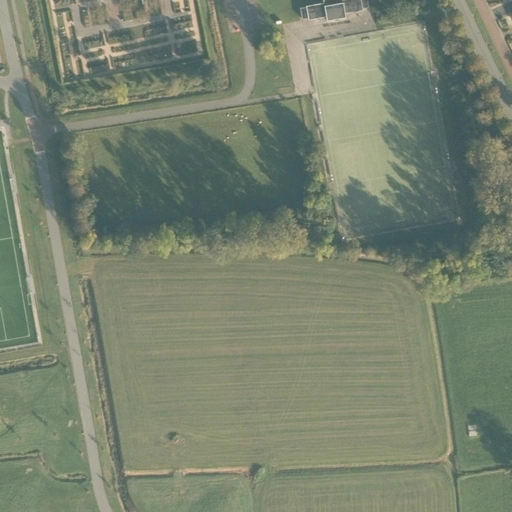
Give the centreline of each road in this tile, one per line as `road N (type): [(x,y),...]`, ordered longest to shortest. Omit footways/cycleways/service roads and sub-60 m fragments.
road 1 (unclassified): [(2,0),(39,151),(105,511)]
road 2 (primary): [(511,111),(457,0)]
